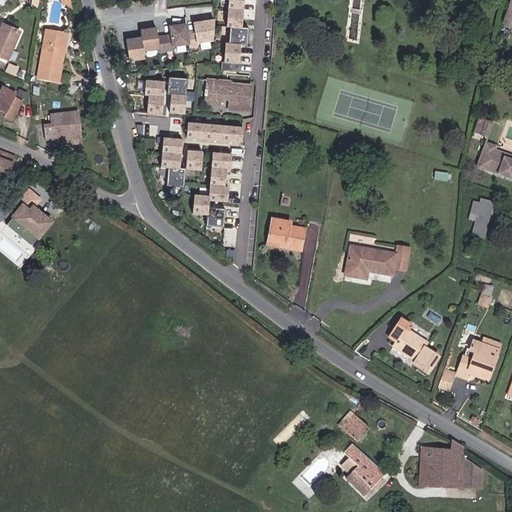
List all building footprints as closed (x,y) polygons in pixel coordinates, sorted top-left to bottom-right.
[(241,29),(243,0),(228,0),(226,28),(230,28),(228,45),(225,45),(224,63),(221,63),(221,71),(238,73),(240,46),(247,47),(248,29),(241,29)] [(511,25),(511,0),(503,22),(511,25)] [(0,56),(7,60),(20,31),(3,24),(0,30),(0,56)] [(189,43),(186,24),(170,26),(171,35),(158,37),(157,28),(141,31),(142,38),(126,40),(129,60),(145,58),(143,50),(159,48),(160,52),(174,50),(173,46),(189,43)] [(58,81),(67,34),(46,30),(38,78),(58,81)] [(184,115),(187,79),(168,77),(166,95),(171,95),(169,113),(184,115)] [(161,115),(164,82),(145,80),(144,95),(148,95),(147,114),(161,115)] [(248,111),(251,85),(222,83),(222,81),(207,80),(205,105),(220,107),(220,99),(230,100),(229,110),(248,111)] [(0,108),(13,116),(21,102),(14,98),(16,95),(1,87),(0,89),(0,108)] [(25,99),(28,93),(20,89),(17,94),(25,99)] [(499,99),(501,93),(489,89),(487,95),(499,99)] [(80,136),(77,112),(51,115),(52,125),(45,125),(47,140),(62,138),(80,136)] [(489,133),(494,118),(487,116),(482,131),(489,133)] [(241,143),(242,128),(188,123),(186,138),(241,143)] [(81,143),(80,136),(62,138),(63,145),(81,143)] [(182,140),(163,138),(161,168),(168,168),(166,186),(183,188),(185,169),(179,169),(182,140)] [(511,159),(503,157),(505,153),(495,150),(496,146),(486,142),(477,166),(511,179),(511,159)] [(0,174),(7,177),(15,157),(0,151),(0,174)] [(200,171),(202,152),(187,151),(185,170),(200,171)] [(227,202),(228,188),(225,187),(226,170),(230,170),(231,155),(212,153),(209,196),(194,195),(192,214),(207,215),(206,226),(223,228),(225,209),(208,208),(209,201),(227,202)] [(447,180),(448,174),(435,172),(434,179),(447,180)] [(31,245),(49,222),(34,209),(42,199),(30,189),(3,223),(31,245)] [(484,238),(493,202),(481,199),(480,203),(473,201),(470,213),(477,215),(472,235),(484,238)] [(300,250),(304,229),(289,226),(290,222),(272,219),(268,241),(286,244),(285,248),(300,250)] [(406,271),(410,248),(397,245),(395,254),(351,246),(345,275),(366,278),(367,270),(391,275),(392,268),(406,271)] [(484,283),(480,304),(489,306),(493,285),(484,283)] [(407,330),(410,325),(400,319),(389,336),(396,341),(393,346),(415,360),(413,364),(427,373),(438,356),(424,347),(426,343),(407,330)] [(487,380),(500,343),(483,337),(480,344),(473,341),(470,350),(474,352),(472,358),(463,355),(456,375),(466,378),(468,373),(469,370),(479,374),(478,377),(487,380)] [(450,389),(454,376),(443,372),(439,386),(450,389)] [(356,441),(368,427),(354,415),(347,423),(343,420),(339,425),(356,441)] [(462,460),(463,446),(451,439),(450,449),(421,447),(419,486),(461,488),(462,460)] [(385,475),(367,457),(351,444),(343,452),(349,458),(342,466),(350,474),(345,478),(363,496),(374,486),(377,489),(384,483),(380,479),(385,475)] [(483,469),(462,460),(461,488),(482,489),(483,469)]
